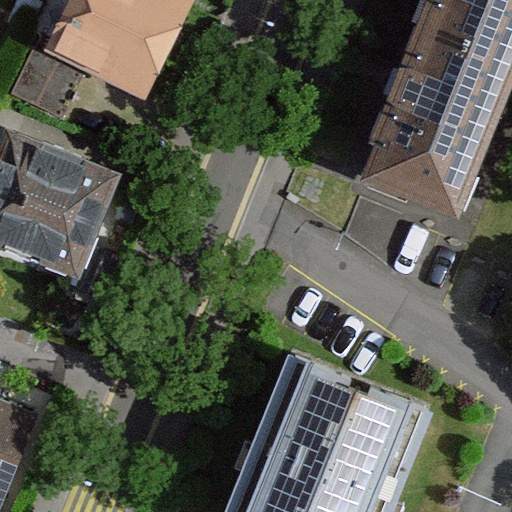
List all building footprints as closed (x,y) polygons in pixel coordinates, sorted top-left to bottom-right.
[(43,0),(26,36),(128,85),(169,0),(43,0)] [(511,0),(432,0),(358,182),(460,221),(511,88),(511,0)] [(23,50),(7,91),(65,114),(82,74),(23,50)] [(0,247),(56,270),(97,167),(0,128),(0,247)] [(286,356),(222,511),(381,511),(422,411),(286,356)] [(0,401),(0,511),(16,511),(49,421),(0,401)]
